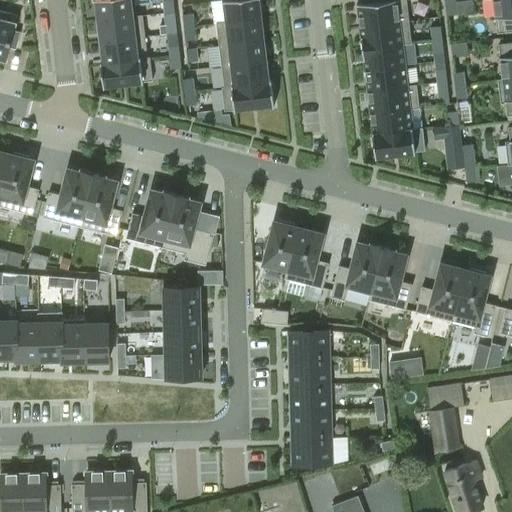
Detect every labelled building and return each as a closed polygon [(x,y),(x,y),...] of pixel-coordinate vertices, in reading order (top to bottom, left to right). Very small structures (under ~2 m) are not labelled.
[(94,0),(97,20),(133,16),(133,15),(130,0),(94,0)] [(163,0),(165,12),(174,11),(173,0),(163,0)] [(223,1),(226,21),(226,22),(261,17),(258,0),(221,0),(222,1),(223,1)] [(360,26),(409,21),(406,0),(380,0),(381,1),(356,4),(356,6),(358,5),(360,26)] [(463,0),(455,1),(445,2),(447,16),(473,13),(470,0),(463,0)] [(511,0),(493,0),(495,17),(494,17),(494,19),(496,19),(497,32),(511,30),(511,0)] [(0,56),(6,58),(8,48),(15,50),(19,32),(13,30),(17,14),(0,9),(0,56)] [(176,24),(174,11),(165,12),(166,25),(176,24)] [(184,27),(194,25),(193,13),(182,14),(184,27)] [(133,16),(97,20),(100,42),(145,36),(142,14),(133,15),(133,16)] [(216,22),(219,44),(263,39),(261,17),(226,22),(226,21),(216,22)] [(411,42),(409,21),(360,26),(361,36),(362,48),(402,43),(402,44),(411,42)] [(195,39),(194,25),(184,27),(185,40),(195,39)] [(430,26),(432,40),(442,38),(440,25),(430,26)] [(147,57),(145,36),(100,42),(102,62),(103,63),(147,58),(147,57)] [(442,38),(432,40),(433,52),(443,51),(442,38)] [(221,66),(266,60),(263,39),(219,44),(221,66)] [(457,54),(473,51),(470,39),(454,42),(457,54)] [(168,43),(170,55),(180,54),(178,41),(168,43)] [(364,60),(365,69),(404,65),(416,63),(414,42),(411,42),(402,44),(402,43),(362,48),(363,60),(364,60)] [(500,59),(503,79),(503,80),(511,78),(511,42),(499,44),(500,57),(499,57),(499,59),(500,59)] [(196,47),(186,48),(188,61),(198,60),(196,47)] [(180,54),(170,55),(171,68),(181,67),(180,54)] [(103,63),(102,62),(101,63),(101,61),(100,61),(103,87),(104,87),(104,86),(142,81),(142,83),(143,83),(143,81),(152,80),(150,57),(147,57),(147,58),(103,63)] [(269,81),(266,60),(221,66),(224,87),(269,82),(269,81)] [(404,65),(365,69),(368,91),(407,86),(404,65)] [(437,83),(447,81),(445,68),(436,69),(437,83)] [(453,72),(455,85),(465,84),(463,71),(453,72)] [(193,78),(183,79),(184,92),(194,91),(193,78)] [(511,78),(503,80),(503,79),(498,79),(501,103),(506,102),(507,115),(511,114),(511,78)] [(224,87),(222,87),(224,110),(234,109),(234,111),(235,111),(235,109),(272,104),(273,106),(274,106),(271,79),(269,80),(270,81),(269,81),(269,82),(224,87)] [(449,93),(447,81),(437,83),(439,95),(449,93)] [(465,84),(455,85),(456,98),(466,97),(465,84)] [(416,85),(407,86),(368,91),(370,112),(409,108),(419,107),(416,85)] [(196,103),(194,91),(184,92),(186,105),(196,103)] [(372,132),(372,134),(412,129),(409,108),(370,112),(373,132),(372,132)] [(458,111),(448,112),(450,126),(459,124),(458,111)] [(230,113),(222,114),(224,124),(231,126),(230,113)] [(449,151),(463,149),(462,145),(460,124),(459,124),(450,126),(446,126),(449,151)] [(412,129),(372,134),(375,158),(376,157),(376,156),(413,152),(413,153),(415,153),(412,129)] [(463,149),(465,168),(475,167),(472,143),(462,145),(463,149)] [(0,187),(9,153),(0,151),(0,187)] [(0,205),(32,214),(39,189),(26,186),(33,160),(29,159),(30,156),(13,152),(13,155),(9,153),(0,187),(0,205)] [(475,167),(465,168),(466,182),(476,180),(475,167)] [(49,191),(42,216),(79,226),(93,173),(81,170),(81,172),(68,169),(61,194),(49,191)] [(93,173),(79,226),(116,235),(122,210),(110,207),(116,181),(104,178),(104,176),(93,173)] [(132,212),(126,238),(163,247),(176,194),(165,191),(164,193),(151,190),(145,216),(132,212)] [(176,194),(163,247),(185,253),(184,259),(206,264),(213,233),(193,228),(200,202),(187,199),(187,197),(176,194)] [(274,221),(264,263),(287,269),(288,269),(298,227),(294,226),(295,224),(279,219),(278,222),(274,221)] [(287,269),(285,278),(322,288),(329,262),(316,259),(323,233),(298,227),(288,269),(287,269)] [(338,265),(331,296),(344,300),(347,289),(369,295),(370,295),(382,246),(371,244),(371,245),(358,242),(351,268),(338,265)] [(103,253),(116,256),(118,247),(105,244),(103,253)] [(369,295),(368,299),(406,309),(412,284),(400,280),(406,254),(393,251),(394,249),(382,246),(370,295),(369,295)] [(24,253),(11,250),(7,263),(20,266),(24,253)] [(62,256),(59,267),(68,270),(71,258),(62,256)] [(422,286),(416,311),(452,321),(465,269),(441,263),(434,289),(422,286)] [(465,269),(452,321),(475,326),(473,332),(487,336),(495,305),(483,301),(489,276),(485,274),(486,272),(470,268),(469,270),(465,269)] [(214,269),(214,283),(222,283),(222,269),(214,269)] [(2,274),(0,285),(14,286),(15,276),(2,274)] [(15,276),(14,286),(27,287),(28,277),(15,276)] [(47,278),(46,288),(59,289),(59,279),(47,278)] [(59,279),(59,289),(71,290),(72,280),(59,279)] [(86,281),(82,281),(82,291),(94,292),(94,282),(86,281)] [(199,285),(163,286),(164,309),(200,308),(199,285)] [(124,298),(116,298),(116,310),(124,310),(124,298)] [(511,308),(505,307),(499,332),(511,335),(511,308)] [(200,308),(164,309),(164,332),(200,331),(200,308)] [(261,322),(281,323),(287,324),(288,310),(262,308),(261,322)] [(124,310),(116,310),(116,322),(124,322),(124,310)] [(17,322),(0,322),(0,357),(16,357),(17,357),(16,324),(17,324),(17,322)] [(17,357),(16,357),(16,359),(24,359),(24,360),(39,360),(39,323),(17,324),(16,324),(17,357)] [(62,323),(39,323),(39,360),(55,360),(55,358),(61,358),(62,358),(61,325),(62,325),(62,323)] [(107,323),(84,324),(85,359),(108,358),(107,323)] [(62,358),(61,358),(61,359),(85,359),(84,324),(62,325),(61,325),(62,358)] [(328,330),(288,331),(289,358),(329,357),(328,330)] [(200,331),(164,332),(165,354),(201,353),(200,331)] [(125,342),(117,342),(117,354),(125,354),(125,342)] [(378,344),(370,344),(371,356),(379,356),(378,344)] [(201,353),(165,354),(165,377),(202,376),(201,353)] [(125,354),(117,354),(118,367),(126,366),(125,354)] [(379,356),(371,356),(371,368),(379,368),(379,356)] [(329,357),(289,358),(290,384),(330,383),(329,357)] [(471,369),(485,367),(486,361),(473,358),(471,369)] [(391,378),(405,376),(402,359),(389,361),(391,378)] [(511,374),(493,375),(494,398),(511,396),(511,374)] [(460,382),(426,387),(430,410),(429,410),(435,450),(458,447),(457,435),(452,407),(464,405),(460,382)] [(330,383),(290,384),(290,411),(330,410),(330,383)] [(382,395),(374,396),(375,408),(383,407),(382,395)] [(383,407),(375,408),(377,420),(385,419),(383,407)] [(330,410),(290,411),(291,438),(331,437),(330,410)] [(331,437),(291,438),(292,465),(332,464),(331,437)] [(393,438),(381,441),(383,449),(395,446),(393,438)] [(461,511),(481,505),(473,479),(480,476),(475,460),(443,470),(456,511),(461,511)] [(131,471),(109,472),(109,511),(146,511),(146,482),(131,482),(131,471)] [(86,483),(72,484),(72,511),(109,511),(109,472),(86,472),(86,483)] [(23,511),(60,511),(60,484),(46,484),(45,473),(23,474),(23,511)] [(0,486),(0,485),(0,511),(23,511),(23,474),(0,474),(0,486)] [(337,502),(332,504),(334,511),(361,511),(364,511),(357,494),(337,502)]
